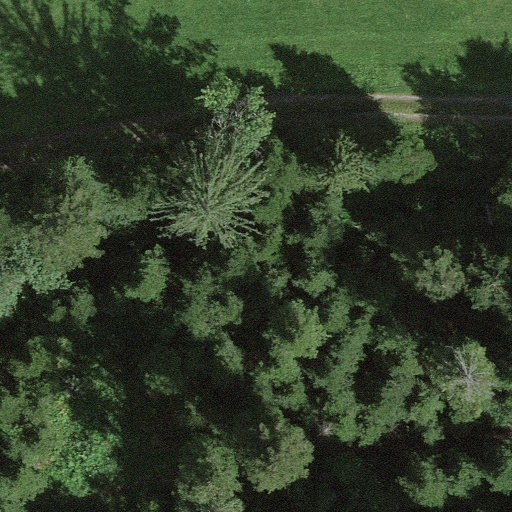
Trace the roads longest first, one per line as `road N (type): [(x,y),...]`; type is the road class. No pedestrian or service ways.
road 1 (track): [(0,170),(359,116),(511,108)]
road 2 (track): [(511,435),(429,434),(282,454),(98,511)]
